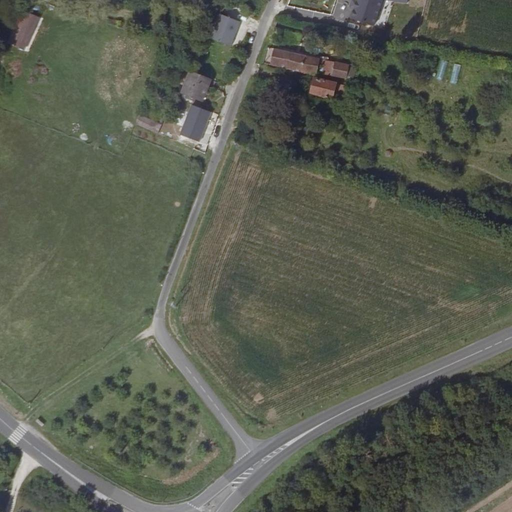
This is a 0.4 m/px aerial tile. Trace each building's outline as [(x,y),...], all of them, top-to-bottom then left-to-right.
[(355,0),(351,19),(376,25),(382,0),(355,0)] [(23,10),(8,43),(25,51),(39,17),(23,10)] [(209,37),(230,46),(240,20),(220,12),(209,37)] [(262,64),(269,65),(273,66),(302,72),(305,57),(280,52),(281,49),(267,46),(262,64)] [(321,60),(305,57),(302,72),(315,75),(317,66),(320,66),(321,60)] [(444,80),(447,60),(439,59),(437,79),(444,80)] [(325,60),(322,76),(330,78),(332,62),(325,60)] [(332,62),(330,78),(345,80),(345,77),(352,78),(353,71),(346,70),(347,66),(332,62)] [(458,84),(461,65),(452,63),(449,82),(458,84)] [(197,96),(206,73),(185,65),(176,87),(197,96)] [(332,98),(336,84),(314,80),(311,94),(332,98)] [(135,124),(154,132),(158,122),(139,114),(135,124)]
